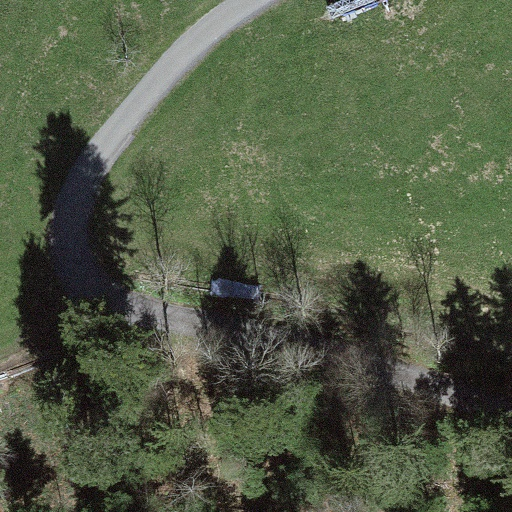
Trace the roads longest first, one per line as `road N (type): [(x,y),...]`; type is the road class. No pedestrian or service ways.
road 1 (track): [(0,366),(97,301),(274,335),(511,419)]
road 2 (unclassified): [(97,301),(66,235),(125,130),(221,21),(261,0)]
